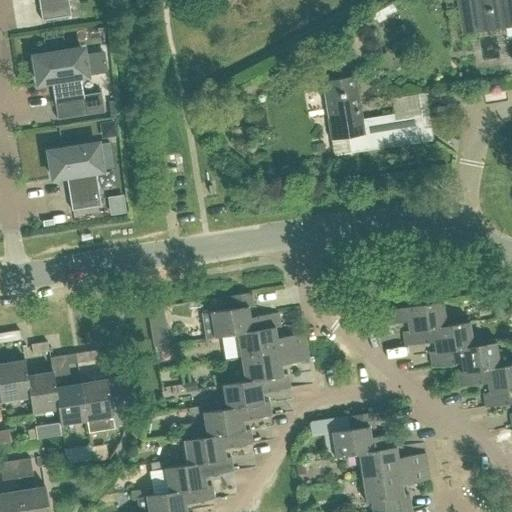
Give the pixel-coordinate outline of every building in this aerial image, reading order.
[(70,17),(67,0),(37,0),(41,21),(70,17)] [(511,0),(455,0),(461,35),(505,28),(506,35),(511,33),(511,0)] [(86,76),(82,49),(32,57),(37,84),(50,82),(56,120),(103,112),(102,104),(84,107),(80,77),(86,76)] [(347,137),(361,119),(354,76),(320,81),(330,140),(347,137)] [(361,119),(347,137),(350,154),(424,141),(420,116),(393,121),(392,114),(361,119)] [(96,144),(47,152),(52,179),(65,177),(71,211),(100,206),(94,172),(101,171),(113,169),(109,142),(96,144)] [(110,200),(112,213),(123,212),(121,198),(110,200)] [(209,313),(202,314),(206,339),(213,338),(236,334),(235,334),(256,330),(254,319),(249,320),(247,308),(252,307),(250,293),(225,297),(227,310),(209,313)] [(424,328),(445,326),(441,301),(375,312),(378,326),(400,322),(400,320),(404,320),(406,332),(402,332),(404,347),(427,343),(427,341),(424,328)] [(162,322),(160,310),(148,312),(150,324),(162,322)] [(280,310),(279,321),(299,321),(300,310),(280,310)] [(493,318),(504,317),(503,310),(492,311),(493,318)] [(256,330),(235,334),(236,334),(239,357),(306,347),(305,341),(304,333),(303,334),(281,337),(281,339),(276,340),(274,329),(279,328),(277,313),(254,317),(254,319),(256,330)] [(451,349),(472,345),(468,322),(445,326),(424,328),(427,341),(431,340),(433,352),(429,353),(431,367),(453,363),(453,361),(451,349)] [(4,342),(20,340),(19,330),(3,332),(4,342)] [(178,350),(189,348),(188,341),(177,343),(178,350)] [(32,354),(48,351),(47,342),(30,345),(32,354)] [(478,369),(499,366),(495,343),(472,346),(472,345),(451,349),(453,361),(458,360),(460,373),(455,373),(457,387),(480,384),(480,381),(478,369)] [(306,347),(239,357),(243,381),(243,382),(264,379),(266,389),(266,392),(289,388),(287,374),(282,375),(280,363),(285,362),(285,364),(307,361),(308,361),(308,360),(306,347)] [(85,361),(102,359),(100,349),(84,352),(85,361)] [(68,374),(65,355),(48,358),(51,371),(52,371),(53,376),(68,374)] [(26,375),(24,359),(0,363),(0,377),(4,403),(29,399),(26,375)] [(505,390),(511,388),(511,364),(499,367),(499,366),(478,369),(480,381),(485,380),(487,393),(482,394),(484,408),(507,404),(507,401),(505,390)] [(54,387),(53,376),(52,371),(51,371),(26,375),(29,399),(31,415),(57,410),(58,410),(54,387)] [(117,377),(106,378),(112,418),(113,427),(123,425),(123,417),(123,409),(117,377)] [(106,378),(79,383),(86,422),(87,432),(114,428),(113,427),(112,418),(106,378)] [(261,390),(266,389),(264,379),(243,382),(243,381),(220,385),(224,409),(224,410),(245,406),(247,417),(247,419),(270,416),(268,401),(263,402),(261,390)] [(195,382),(184,384),(185,391),(196,390),(195,382)] [(59,426),(86,422),(79,383),(54,387),(58,410),(57,410),(59,426)] [(189,415),(200,413),(198,406),(187,408),(189,415)] [(224,409),(201,413),(205,437),(226,434),(228,445),(228,447),(250,444),(251,444),(251,443),(249,430),(244,430),(242,418),(247,417),(245,406),(224,410),(224,409)] [(377,450),(375,439),(371,440),(369,428),(373,427),(371,413),(345,417),(347,430),(329,433),(334,458),(356,454),(356,453),(377,450)] [(0,429),(0,441),(13,440),(11,428),(0,429)] [(360,477),(427,467),(425,454),(402,457),(402,460),(397,461),(395,448),(400,447),(398,433),(375,437),(375,439),(377,450),(356,453),(356,454),(360,477)] [(169,443),(181,441),(180,434),(168,436),(169,443)] [(205,437),(182,440),(186,464),(186,465),(207,462),(209,473),(209,475),(232,472),(232,471),(230,458),(225,458),(223,446),(228,445),(226,434),(205,437)] [(71,461),(94,457),(92,443),(68,448),(71,461)] [(13,461),(14,471),(32,468),(30,458),(13,461)] [(0,472),(14,471),(13,461),(0,463),(0,472)] [(151,470),(162,469),(161,462),(150,463),(151,470)] [(204,474),(209,473),(207,462),(186,465),(186,464),(163,468),(167,492),(167,493),(188,489),(190,500),(190,503),(213,499),(211,485),(206,486),(204,474)] [(372,511),(382,511),(410,508),(408,494),(403,495),(401,483),(405,482),(406,484),(429,481),(427,467),(360,477),(364,502),(371,501),(372,511)] [(17,490),(20,511),(47,511),(44,486),(17,490)] [(132,491),(131,491),(132,498),(135,498),(143,497),(141,489),(132,491)] [(143,497),(135,498),(137,511),(186,511),(185,501),(190,500),(188,489),(167,493),(167,492),(144,496),(143,497)] [(0,511),(20,511),(17,490),(0,492),(0,511)]
